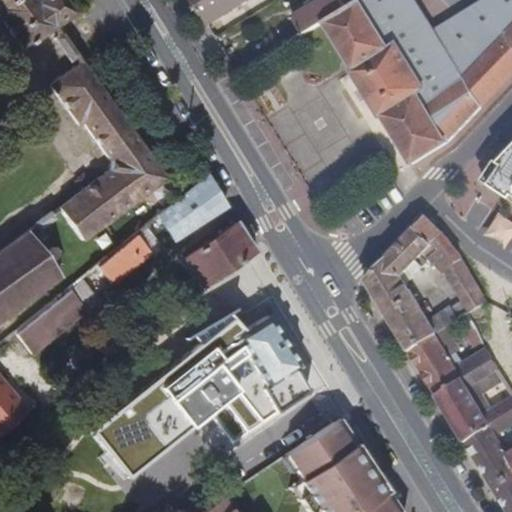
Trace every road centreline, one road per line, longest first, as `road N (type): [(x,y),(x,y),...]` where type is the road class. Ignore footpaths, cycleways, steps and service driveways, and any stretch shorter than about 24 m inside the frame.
road 1 (tertiary): [(325,296),(141,0)]
road 2 (residential): [(325,296),(511,105)]
road 3 (tertiary): [(456,511),(325,296)]
